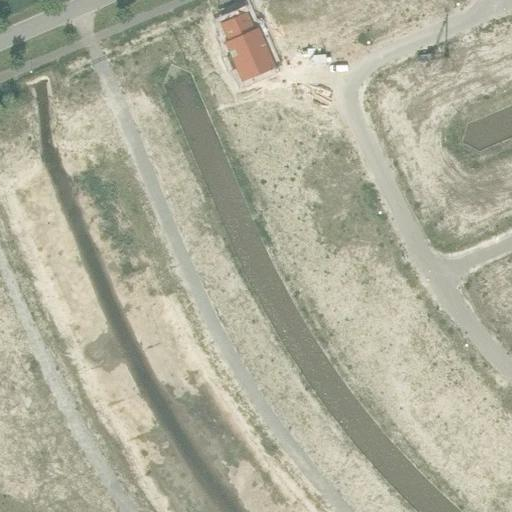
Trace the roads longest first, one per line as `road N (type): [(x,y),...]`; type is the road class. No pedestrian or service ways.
road 1 (residential): [(467,0),(342,51),(328,78),(406,247),(511,382)]
road 2 (track): [(0,115),(257,0)]
